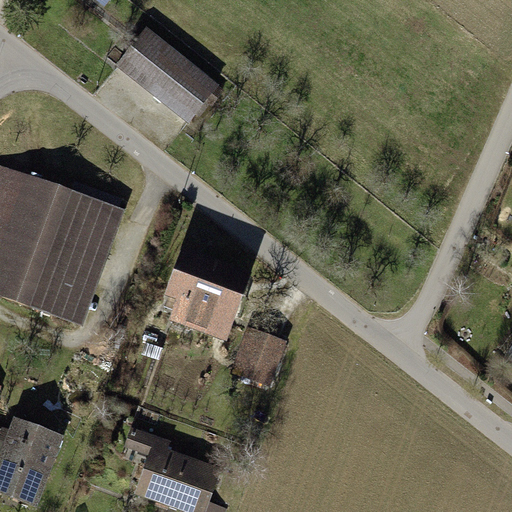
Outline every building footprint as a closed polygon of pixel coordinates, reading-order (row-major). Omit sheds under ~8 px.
[(223,84),(148,24),(115,64),(191,124),(223,84)] [(119,212),(0,170),(0,300),(78,328),(119,212)] [(227,270),(179,253),(160,307),(174,312),(171,320),(206,332),(227,270)] [(233,370),(274,382),(288,333),(247,321),(233,370)] [(511,337),(495,359),(511,372),(511,337)] [(57,437),(8,421),(0,443),(0,493),(34,505),(57,437)] [(222,511),(224,510),(208,505),(219,470),(165,453),(168,443),(127,430),(121,451),(140,457),(126,500),(164,511),(222,511)]
